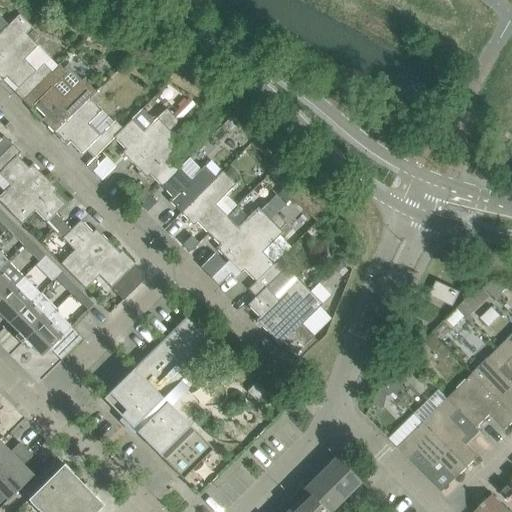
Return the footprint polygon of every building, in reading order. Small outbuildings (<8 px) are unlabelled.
[(0,57),(25,33),(25,34),(32,27),(19,14),(0,33),(0,57)] [(25,33),(0,57),(0,78),(2,81),(5,77),(17,89),(13,92),(22,101),(29,93),(51,72),(51,71),(43,63),(34,71),(22,59),(37,45),(25,34),(25,33)] [(41,121),(53,133),(89,98),(90,99),(96,92),(83,79),(81,81),(66,66),(63,69),(58,64),(57,66),(51,71),(51,72),(29,93),(22,101),(30,109),(33,105),(45,117),(41,121)] [(102,86),(96,92),(90,99),(95,104),(108,92),(102,86)] [(89,98),(53,133),(66,145),(69,142),(81,154),(85,150),(93,158),(113,138),(122,129),(114,121),(113,122),(99,136),(86,124),(100,110),(95,104),(90,99),(89,98)] [(182,107),(188,112),(194,106),(189,101),(182,107)] [(121,153),(133,166),(169,131),(178,121),(166,109),(153,121),(141,109),(122,129),(113,138),(124,150),(121,153)] [(169,131),(133,166),(146,178),(149,175),(160,186),(179,168),(167,157),(181,143),(169,131)] [(0,155),(12,144),(3,136),(0,139),(0,155)] [(0,155),(0,174),(10,185),(3,192),(0,195),(0,203),(8,212),(44,177),(31,164),(28,168),(16,156),(20,153),(12,144),(0,155)] [(93,158),(86,166),(91,171),(96,166),(96,161),(93,158)] [(210,160),(204,166),(215,178),(222,172),(210,160)] [(179,168),(160,186),(172,197),(168,201),(181,213),(216,179),(215,178),(204,166),(200,170),(190,180),(179,168)] [(228,166),(222,171),(232,181),(238,176),(228,166)] [(196,222),(208,234),(226,216),(214,205),(235,185),(222,172),(215,178),(216,179),(181,213),(193,226),(196,222)] [(56,189),(44,177),(8,212),(21,224),(34,211),(46,223),(54,231),(62,222),(55,214),(64,205),(52,193),(56,189)] [(143,188),(135,197),(142,204),(151,196),(143,188)] [(226,216),(208,234),(219,245),(215,249),(228,261),(276,214),(267,205),(261,211),(257,208),(237,228),(226,216)] [(0,221),(7,229),(13,223),(0,210),(0,221)] [(243,270),(255,282),(273,264),(262,253),(282,233),(280,231),(287,225),(276,214),(228,261),(225,264),(211,278),(218,286),(230,274),(232,275),(238,275),(240,273),(243,270)] [(60,264),(72,277),(108,242),(95,229),(92,233),(80,221),(70,230),(62,222),(54,231),(62,239),(74,251),(60,264)] [(13,223),(7,229),(23,245),(29,240),(13,223)] [(190,236),(182,245),(189,252),(197,244),(190,236)] [(29,240),(23,245),(34,256),(39,250),(29,240)] [(108,242),(72,277),(85,289),(98,276),(123,300),(133,291),(120,278),(134,264),(121,251),(119,253),(108,242)] [(214,253),(200,267),(211,278),(225,264),(214,253)] [(277,261),(284,268),(285,267),(291,261),(284,254),(277,261)] [(45,256),(39,261),(35,265),(40,271),(50,261),(45,256)] [(0,299),(23,277),(7,261),(0,267),(0,299)] [(255,282),(247,289),(255,297),(247,305),(259,317),(255,321),(268,333),(309,292),(297,279),(279,297),(267,285),(284,268),(277,261),(273,264),(255,282)] [(347,272),(340,264),(335,270),(342,277),(347,272)] [(61,272),(55,277),(66,288),(71,283),(61,272)] [(23,277),(0,299),(0,314),(9,324),(39,293),(23,277)] [(491,281),(483,289),(484,290),(491,297),(494,300),(508,286),(491,281)] [(437,282),(430,296),(452,307),(459,292),(437,282)] [(87,310),(92,305),(76,289),(71,294),(87,310)] [(484,290),(477,297),(484,304),(491,297),(484,290)] [(309,292),(268,333),(280,346),(283,342),(295,354),(313,336),(302,324),(322,305),(309,292)] [(14,337),(21,344),(46,319),(54,311),(55,310),(39,293),(9,324),(18,333),(14,337)] [(467,320),(476,312),(465,301),(457,309),(467,320)] [(46,319),(21,344),(27,351),(31,347),(41,357),(49,349),(60,360),(81,339),(54,311),(46,319)] [(182,479),(212,449),(170,406),(186,391),(178,383),(217,344),(188,314),(103,399),(182,479)] [(444,322),(433,333),(441,342),(453,331),(444,322)] [(421,339),(425,330),(416,326),(412,335),(421,339)] [(511,334),(497,350),(511,365),(511,334)] [(426,343),(434,351),(442,344),(434,335),(426,343)] [(451,352),(442,344),(434,351),(443,360),(451,352)] [(497,350),(472,374),(511,414),(511,365),(497,350)] [(505,431),(511,423),(511,414),(472,374),(447,399),(476,428),(489,415),(505,431)] [(383,383),(378,393),(387,395),(391,395),(393,392),(388,387),(384,382),(383,383)] [(255,383),(246,392),(258,404),(267,396),(267,395),(255,383)] [(447,399),(423,423),(467,468),(478,456),(463,441),(468,436),(472,440),(480,432),(476,428),(447,399)] [(412,412),(387,437),(397,448),(431,482),(440,473),(438,471),(435,469),(442,462),(445,465),(443,467),(455,479),(467,468),(423,423),(412,412)] [(9,452),(0,443),(0,475),(26,450),(19,443),(9,452)] [(32,456),(26,450),(0,475),(0,493),(7,501),(32,476),(22,466),(32,456)] [(336,457),(319,474),(344,499),(360,483),(336,457)] [(95,511),(99,509),(91,500),(94,497),(71,474),(67,477),(59,468),(31,496),(47,511),(95,511)] [(325,511),(330,511),(344,499),(319,474),(302,491),(305,494),(325,511)] [(511,480),(499,493),(511,505),(511,480)] [(325,511),(305,494),(288,510),(288,511),(286,511),(325,511)] [(507,511),(491,496),(474,511),(507,511)]
